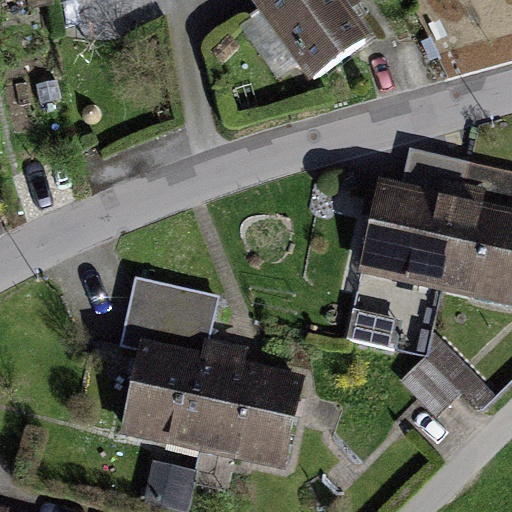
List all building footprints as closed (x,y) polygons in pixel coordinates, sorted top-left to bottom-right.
[(0,0),(0,21),(116,0),(0,0)] [(243,0),(305,93),(395,35),(371,0),(243,0)] [(342,292),(511,323),(511,194),(365,167),(342,292)] [(356,310),(350,333),(394,345),(400,322),(356,310)] [(106,452),(286,477),(304,353),(124,328),(106,452)] [(428,354),(404,374),(439,415),(463,395),(428,354)] [(0,511),(59,511),(61,501),(0,496),(0,511)]
